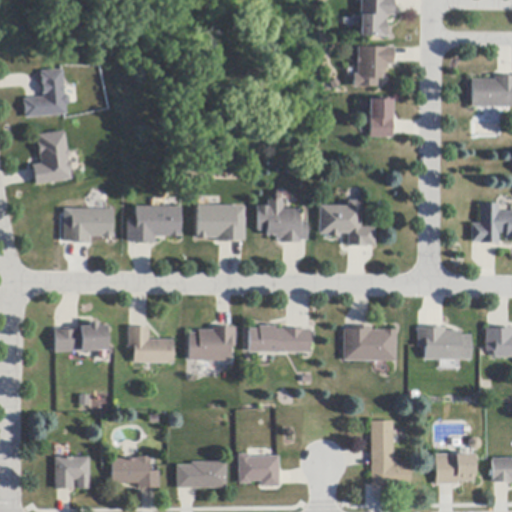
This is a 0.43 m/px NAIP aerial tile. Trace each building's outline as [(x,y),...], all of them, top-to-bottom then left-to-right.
[(393,0),(393,14),(394,14),(394,15),(393,17),(385,17),(385,25),(386,25),(386,38),(378,38),(378,37),(359,36),(360,0),(393,0)] [(393,48),(393,49),(392,62),(392,65),(387,65),(387,70),(381,70),(381,80),(377,80),(377,88),(366,88),(366,89),(353,89),(353,75),(356,75),(356,63),(357,63),(357,58),(356,58),(356,48),(384,48),(393,48)] [(63,86),(63,88),(64,94),(63,94),(63,95),(65,95),(68,97),(68,103),(68,104),(66,106),(64,106),(65,116),(24,119),(23,114),(22,111),(23,111),(23,108),(22,108),(21,105),(22,105),(22,100),(25,99),(39,98),(41,98),(41,95),(40,95),(39,83),(40,82),(40,79),(39,79),(39,76),(40,76),(39,72),(61,70),(63,86)] [(498,77),(511,77),(511,108),(471,108),(471,80),(494,80),(494,77),(498,77)] [(392,122),(392,135),(392,139),(369,139),(369,120),(368,120),(368,101),(392,101),(392,122)] [(70,180),(32,186),(32,183),(33,183),(33,182),(31,170),(31,169),(30,169),(30,166),(39,165),(38,156),(37,156),(36,153),(37,153),(36,147),(35,147),(35,144),(36,144),(35,136),(62,132),(65,151),(67,151),(68,158),(66,158),(67,161),(69,161),(70,171),(68,172),(70,180)] [(349,202),(360,202),(360,204),(360,228),(374,228),(374,247),(373,247),(366,247),(366,248),(348,248),(347,248),(347,234),(339,234),(339,238),(327,238),(327,236),(318,236),(318,207),(347,207),(347,202),(349,202)] [(497,205),(498,205),(498,213),(509,213),(511,213),(511,243),(511,240),(506,240),(506,241),(503,241),(503,235),(498,235),(497,245),(495,245),(495,244),(481,244),(481,246),(479,246),(479,244),(472,244),(471,244),(471,225),(479,225),(479,205),(497,205)] [(150,245),(134,245),(134,243),(128,243),(125,243),(125,222),(134,222),(134,207),(179,208),(179,238),(154,238),(154,245),(150,245)] [(207,207),(219,207),(235,207),(235,220),(244,220),(244,242),(242,242),(236,242),(236,244),(219,243),(216,243),(216,239),(206,239),(206,240),(195,240),(195,236),(196,236),(196,207),(207,207)] [(270,211),(277,211),(287,211),(299,211),(299,223),(307,223),(306,241),(305,241),(300,241),(300,244),(283,244),(279,244),(279,242),(274,242),(274,237),(265,237),(265,232),(257,232),(257,213),(256,213),(256,207),(270,207),(270,211)] [(85,245),(71,245),(71,243),(64,243),(62,243),(62,224),(69,224),(69,210),(112,210),(112,215),(111,215),(111,234),(112,234),(112,238),(89,238),(89,245),(85,245)] [(53,354),(52,330),(55,330),(77,328),(79,328),(79,327),(88,327),(87,323),(90,323),(90,324),(95,323),(96,323),(97,327),(106,326),(106,351),(53,354)] [(286,330),(303,330),(309,330),(310,331),(309,354),(269,354),(261,354),(248,354),(249,330),(258,330),(258,327),(276,327),(276,330),(283,330),(286,330)] [(217,328),(230,329),(235,329),(235,348),(230,348),(230,362),(214,362),(197,362),(188,362),(188,334),(198,334),(198,331),(212,331),(212,328),(217,328)] [(369,328),(371,328),(371,331),(383,331),(383,330),(395,331),(395,363),(343,362),(343,331),(352,331),(352,330),(352,328),(369,328)] [(442,328),(444,328),(444,332),(460,332),(460,336),(470,336),(469,362),(423,361),(424,349),(417,348),(417,329),(418,329),(425,330),(425,328),(442,328)] [(129,329),(146,329),(148,329),(148,341),(173,341),(173,365),(151,365),(142,365),(132,364),(132,351),(127,351),(127,329),(129,329)] [(508,329),(511,329),(511,335),(511,358),(492,358),(492,353),(484,353),(484,330),(487,330),(492,330),(492,329),(508,329)] [(381,487),(373,487),(370,487),(370,466),(370,454),(370,422),(391,422),(392,465),(408,465),(408,487),(381,487)] [(467,442),(471,438),(475,439),(479,442),(479,447),(476,450),(471,450),(468,447),(467,442)] [(275,457),(278,457),(279,473),(279,484),(279,487),(261,488),(260,482),(250,482),(250,484),(238,485),(238,456),(248,455),(249,455),(249,458),(275,457)] [(451,485),(440,486),(434,486),(434,456),(472,455),(473,478),(472,478),(472,482),(456,483),(456,485),(451,485)] [(69,490),(57,491),(54,491),(54,459),(88,458),(88,490),(76,491),(76,481),(72,481),(72,490),(69,490)] [(150,459),(150,463),(148,463),(148,472),(155,472),(159,472),(159,489),(154,489),(142,489),(137,489),(137,484),(111,485),(110,460),(123,460),(136,459),(136,458),(138,458),(150,458),(150,459)] [(507,483),(494,484),(490,484),(490,480),(491,480),(491,460),(511,459),(511,482),(511,483),(507,483)] [(226,489),(196,490),(178,490),(176,490),(175,466),(191,466),(191,463),(226,463),(226,489)]
